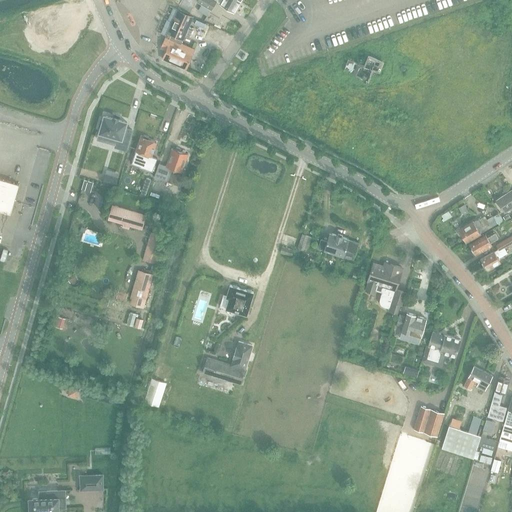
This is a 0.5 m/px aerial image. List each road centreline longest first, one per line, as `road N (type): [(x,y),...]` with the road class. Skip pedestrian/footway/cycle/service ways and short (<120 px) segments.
road 1 (unclassified): [(122,48),(83,90),(0,377)]
road 2 (tertiary): [(418,205),(395,202),(197,102)]
road 3 (residential): [(511,351),(424,234),(418,205)]
road 4 (residential): [(264,0),(197,102)]
